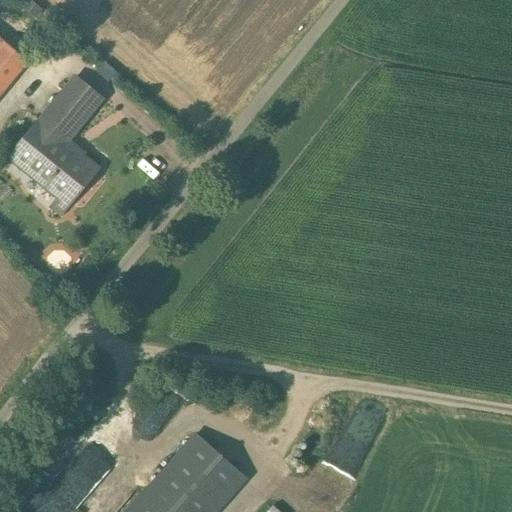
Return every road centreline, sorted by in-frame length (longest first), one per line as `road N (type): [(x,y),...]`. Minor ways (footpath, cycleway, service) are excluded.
road 1 (unclassified): [(0,421),(344,0)]
road 2 (track): [(127,343),(511,404)]
road 3 (unknown): [(34,16),(210,163)]
